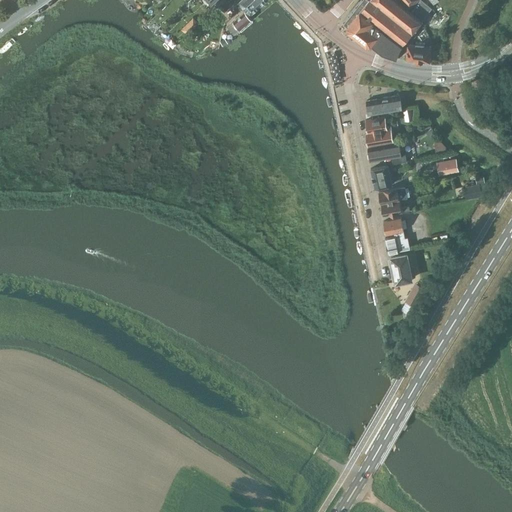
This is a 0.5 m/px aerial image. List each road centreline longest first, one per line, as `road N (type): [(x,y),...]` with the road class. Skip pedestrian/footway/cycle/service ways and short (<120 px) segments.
road 1 (primary): [(336,511),(511,230)]
road 2 (residential): [(356,52),(349,92),(384,277)]
